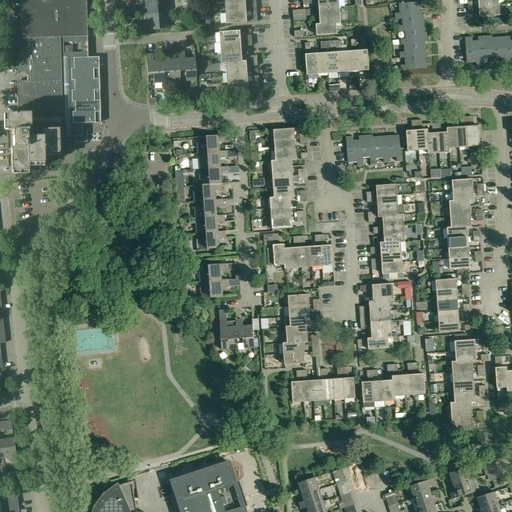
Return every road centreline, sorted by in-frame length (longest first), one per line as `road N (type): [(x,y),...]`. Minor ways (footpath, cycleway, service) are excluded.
road 1 (residential): [(488,314),(501,281),(506,224),(500,99)]
road 2 (residential): [(338,319),(354,285),(349,209),(330,184),(325,112)]
road 3 (residential): [(223,305),(247,303),(240,114)]
road 4 (unclassified): [(26,396),(12,269)]
road 5 (unclassified): [(240,114),(114,121)]
road 6 (unclassified): [(448,97),(324,100)]
road 7 (unclassified): [(448,97),(325,112)]
